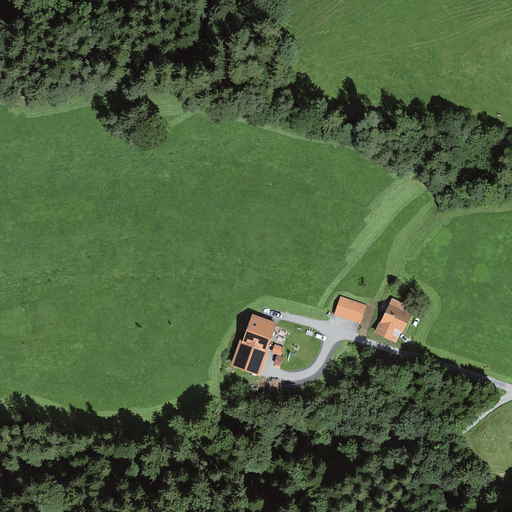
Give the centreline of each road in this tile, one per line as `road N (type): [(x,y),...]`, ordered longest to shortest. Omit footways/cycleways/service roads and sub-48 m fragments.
road 1 (track): [(511,396),(458,433),(400,441),(259,511)]
road 2 (track): [(263,307),(511,390)]
